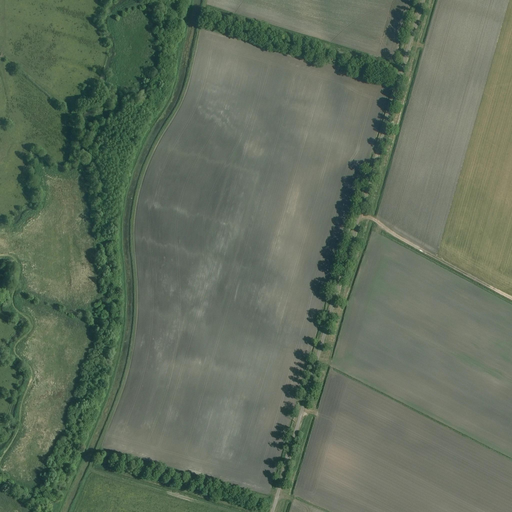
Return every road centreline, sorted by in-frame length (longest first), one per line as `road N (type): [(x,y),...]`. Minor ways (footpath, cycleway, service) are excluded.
road 1 (unclassified): [(272,511),(422,0)]
road 2 (track): [(58,502),(109,384),(122,304),(123,188),(173,85),(191,0)]
